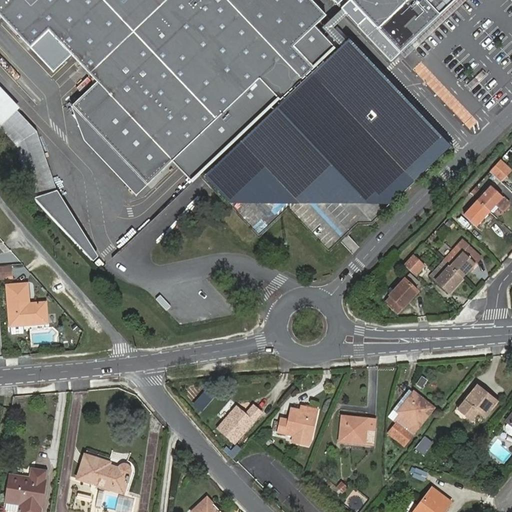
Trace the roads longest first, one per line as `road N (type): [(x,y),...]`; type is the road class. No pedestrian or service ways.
road 1 (residential): [(263,511),(134,364)]
road 2 (tertiary): [(134,364),(279,339)]
road 3 (tertiary): [(327,347),(473,336)]
road 4 (unknown): [(81,369),(64,511)]
road 5 (unknown): [(65,370),(51,511)]
road 6 (tertiary): [(473,336),(335,328)]
road 7 (tertiary): [(0,376),(134,364)]
